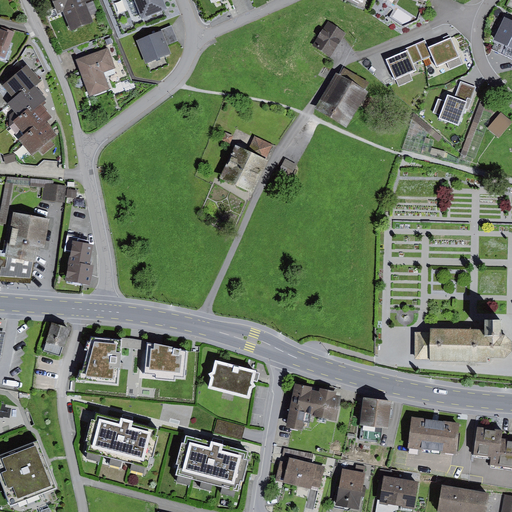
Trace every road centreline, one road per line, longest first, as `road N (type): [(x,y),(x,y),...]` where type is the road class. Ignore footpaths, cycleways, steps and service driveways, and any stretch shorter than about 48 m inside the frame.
road 1 (residential): [(199,326),(271,160),(338,66),(447,15),(469,18)]
road 2 (primary): [(511,404),(419,392),(280,353)]
road 3 (residential): [(81,511),(62,398),(82,309)]
road 4 (residential): [(104,311),(105,262),(82,149)]
road 5 (residential): [(82,149),(174,79),(197,37)]
road 6 (residential): [(82,149),(61,75),(26,0)]
road 7 (residential): [(280,353),(259,511)]
